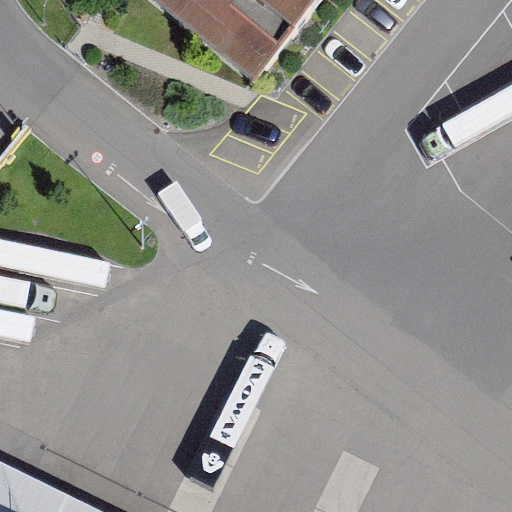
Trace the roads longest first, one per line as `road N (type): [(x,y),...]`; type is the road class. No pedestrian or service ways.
road 1 (unknown): [(469,0),(274,278),(0,381)]
road 2 (unknown): [(393,366),(511,224)]
